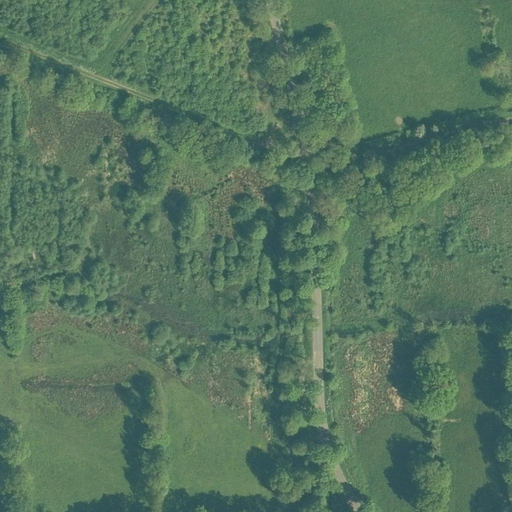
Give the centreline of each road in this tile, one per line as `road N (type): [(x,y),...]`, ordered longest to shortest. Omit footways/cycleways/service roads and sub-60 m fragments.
road 1 (tertiary): [(363,511),(332,462),(321,420),(309,170),(270,0)]
road 2 (track): [(0,39),(307,156)]
road 3 (track): [(309,170),(511,118)]
